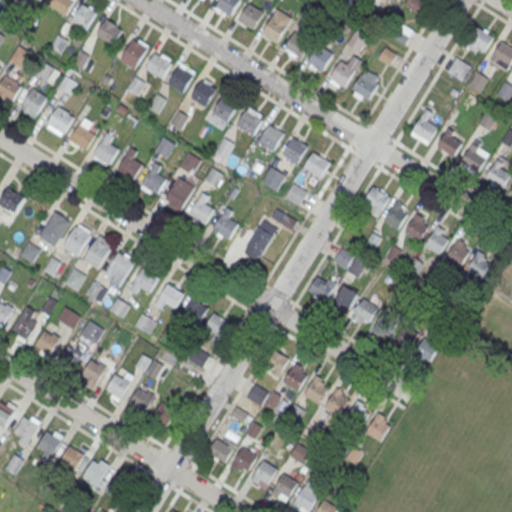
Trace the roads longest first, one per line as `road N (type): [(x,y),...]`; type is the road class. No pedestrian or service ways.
road 1 (residential): [(459,0),(143,511)]
road 2 (residential): [(404,392),(0,137)]
road 3 (residential): [(511,233),(140,0)]
road 4 (residential): [(240,511),(0,361)]
